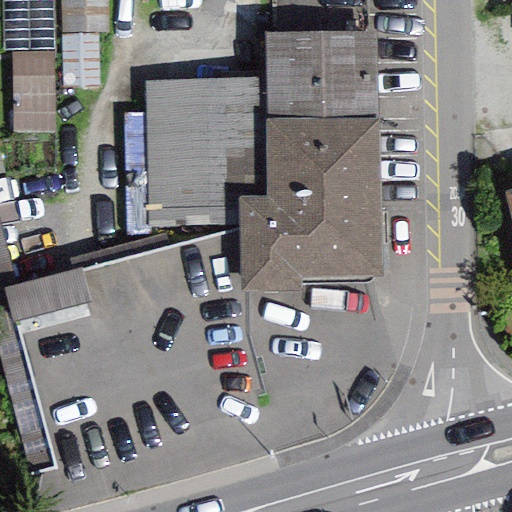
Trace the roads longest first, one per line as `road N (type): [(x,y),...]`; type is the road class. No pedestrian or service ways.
road 1 (residential): [(449,0),(454,467)]
road 2 (primary): [(454,467),(283,511)]
